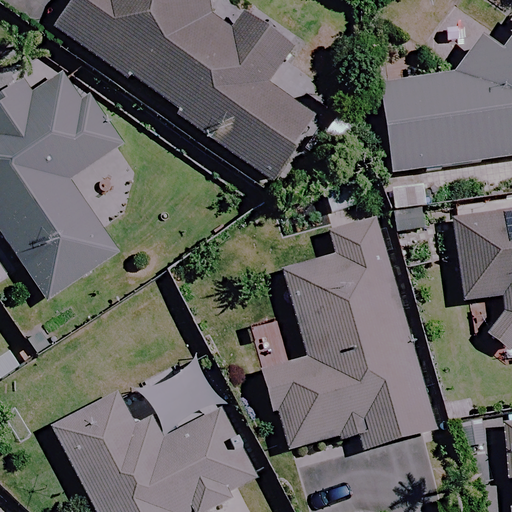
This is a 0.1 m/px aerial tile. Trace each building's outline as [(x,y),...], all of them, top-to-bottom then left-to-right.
[(266,91),(297,49),(255,18),(247,29),(209,0),(74,0),(52,30),(260,188),(309,123),(266,91)] [(511,41),(503,57),(453,64),(455,79),(372,91),(385,183),(511,165),(511,41)] [(0,101),(0,244),(42,307),(112,260),(63,187),(106,158),(124,146),(90,95),(78,103),(57,72),(34,87),(30,81),(0,101)] [(511,215),(450,223),(459,306),(491,302),(498,360),(511,358),(511,215)] [(281,457),(335,443),(336,450),(356,445),(359,457),(427,440),(373,228),(317,242),(323,264),(279,275),(302,363),(260,374),(281,457)] [(220,511),(233,506),(229,498),(244,491),(208,421),(159,446),(147,424),(127,434),(111,403),(50,435),(89,511),(220,511)] [(511,511),(511,427),(500,429),(509,511),(511,511)]
